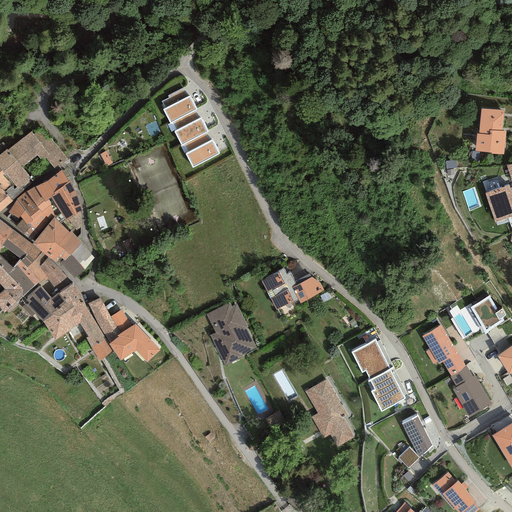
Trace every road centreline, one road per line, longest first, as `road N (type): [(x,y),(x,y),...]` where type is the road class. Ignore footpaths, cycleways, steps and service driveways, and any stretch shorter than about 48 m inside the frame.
road 1 (residential): [(180,63),(206,89),(282,239),(381,325),(446,445),(507,511)]
road 2 (residential): [(87,289),(126,304),(159,331),(285,506)]
road 3 (unknown): [(103,66),(39,97),(74,167)]
road 4 (unclassified): [(74,167),(180,63)]
